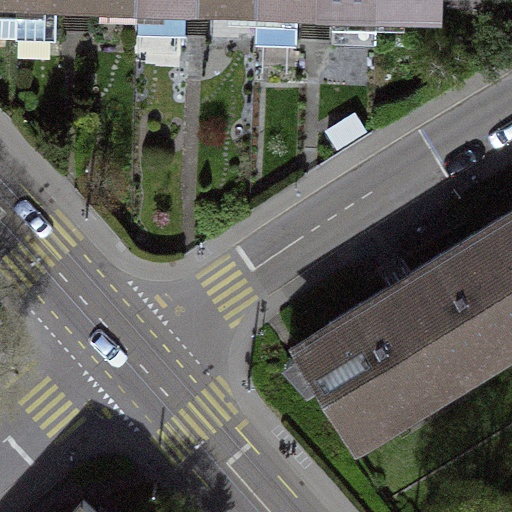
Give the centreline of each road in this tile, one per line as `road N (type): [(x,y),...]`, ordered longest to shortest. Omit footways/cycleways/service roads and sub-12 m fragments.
road 1 (residential): [(511,105),(128,347)]
road 2 (tertiary): [(128,347),(275,511)]
road 3 (tertiary): [(0,209),(128,347)]
road 4 (residential): [(128,347),(0,448)]
